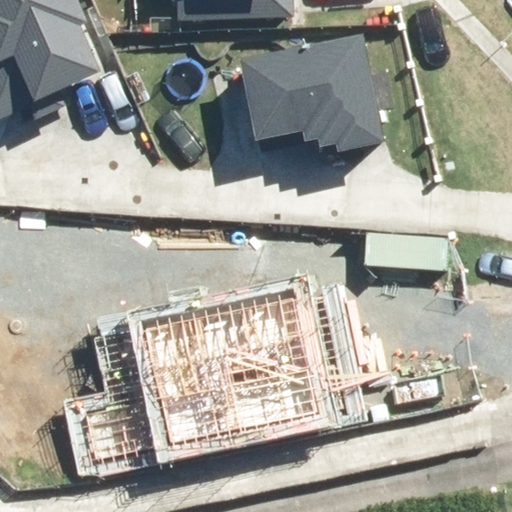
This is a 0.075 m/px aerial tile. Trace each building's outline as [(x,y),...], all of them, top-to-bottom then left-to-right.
[(94,0),(0,0),(0,101),(1,105),(40,91),(45,103),(76,92),(67,70),(114,52),(94,0)] [(186,0),(188,15),(301,9),(300,0),(186,0)] [(371,38),(250,64),(264,132),(313,122),(316,134),(330,131),(333,145),(391,133),(371,38)] [(16,274),(0,272),(0,344),(10,345),(16,274)] [(89,335),(113,461),(364,414),(341,288),(89,335)]
